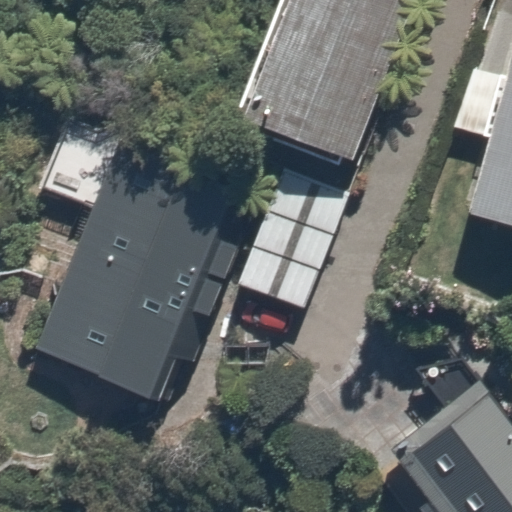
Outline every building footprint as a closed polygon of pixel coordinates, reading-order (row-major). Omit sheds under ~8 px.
[(423,0),(282,0),(236,114),(357,163),(423,0)] [(511,57),(467,191),(511,206),(511,57)] [(153,392),(244,180),(69,105),(37,179),(87,200),(28,339),(153,392)] [(364,210),(282,165),(226,270),(307,314),(364,210)] [(511,511),(511,394),(498,375),(396,448),(440,511),(511,511)]
